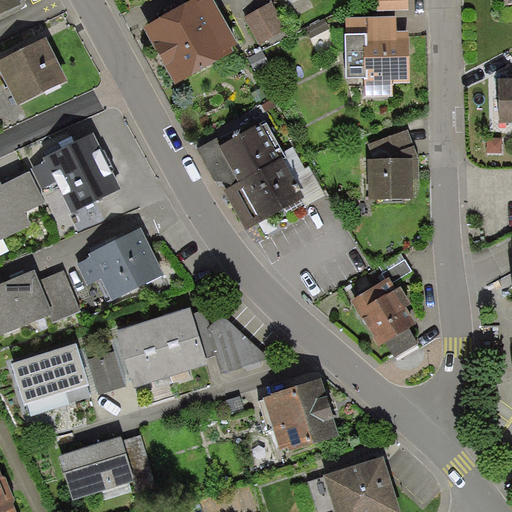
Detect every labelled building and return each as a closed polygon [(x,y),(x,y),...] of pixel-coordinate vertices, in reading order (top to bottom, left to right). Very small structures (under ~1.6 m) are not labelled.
[(0,0),(0,15),(21,5),(18,0),(0,0)] [(195,0),(144,28),(175,86),(235,54),(232,49),(238,46),(213,0),(195,0)] [(408,9),(407,0),(378,0),(378,10),(408,9)] [(273,2),(245,16),(260,45),(288,31),(273,2)] [(397,17),(347,18),(347,36),(345,36),(346,80),(365,79),(366,97),(393,97),(392,84),(410,84),(409,32),(398,32),(397,17)] [(47,39),(0,62),(0,71),(18,107),(68,81),(47,39)] [(511,125),(511,80),(499,81),(500,125),(511,125)] [(280,160),(261,125),(220,148),(239,183),(225,191),(247,231),(305,200),(282,159),(280,160)] [(368,145),(376,161),(419,160),(408,131),(368,145)] [(121,191),(94,135),(44,159),(45,163),(32,169),(42,190),(57,183),(72,214),(121,191)] [(376,161),(368,161),(369,200),(414,199),(413,180),(420,179),(419,160),(376,161)] [(0,181),(0,242),(32,227),(25,214),(46,204),(30,173),(3,187),(0,181)] [(142,229),(88,255),(90,259),(78,265),(88,287),(102,281),(112,302),(165,276),(142,229)] [(383,274),(387,281),(390,279),(392,283),(412,271),(406,260),(383,274)] [(0,286),(0,337),(48,316),(53,314),(39,282),(35,272),(0,286)] [(64,272),(39,282),(53,314),(48,316),(52,324),(81,312),(64,272)] [(387,281),(351,302),(363,321),(364,321),(379,347),(386,343),(409,330),(416,326),(406,309),(411,307),(400,289),(397,291),(392,283),(390,279),(387,281)] [(190,309),(154,320),(171,378),(208,366),(190,309)] [(134,389),(171,378),(154,320),(116,332),(134,389)] [(271,359),(227,321),(208,328),(223,375),(271,359)] [(419,346),(409,330),(386,343),(396,359),(419,346)] [(76,345),(11,365),(25,408),(90,388),(76,345)] [(125,387),(115,353),(88,361),(99,395),(125,387)] [(322,381),(264,399),(281,453),(289,450),(290,454),(340,438),(322,381)] [(121,438),(58,458),(73,502),(135,482),(121,438)] [(400,511),(384,458),(324,477),(334,511),(400,511)] [(15,511),(0,471),(0,511),(15,511)]
